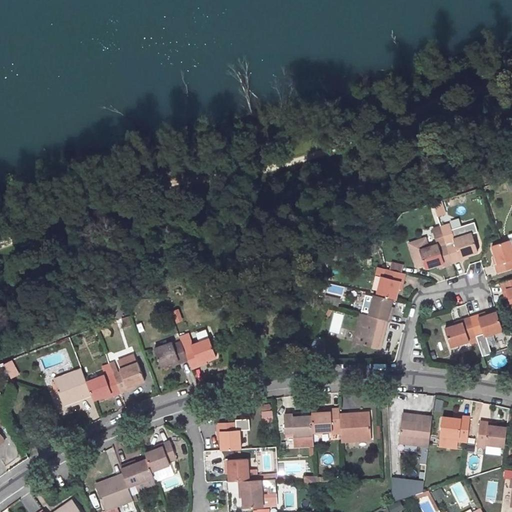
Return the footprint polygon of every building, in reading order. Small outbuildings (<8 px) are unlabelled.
[(442,202),(434,205),(438,218),(447,215),(442,202)] [(460,257),(467,254),(478,251),(472,233),(454,238),(452,234),(444,236),(453,262),(461,260),(460,257)] [(511,244),(510,239),(501,242),(492,245),(496,256),(498,264),(495,265),(497,273),(511,267),(511,244)] [(391,269),(400,272),(402,265),(393,262),(391,269)] [(391,269),(386,268),(384,276),(381,276),(376,295),(393,299),(395,299),(398,288),(400,281),(403,282),(405,273),(400,272),(391,269)] [(511,278),(500,282),(503,290),(506,290),(508,297),(511,308),(511,307),(511,278)] [(390,309),(391,306),(393,299),(376,295),(374,294),(369,314),(388,319),(391,320),(393,310),(390,309)] [(337,306),(339,299),(332,297),(330,304),(337,306)] [(180,311),(173,313),(176,325),(183,323),(180,311)] [(384,334),(388,319),(369,314),(360,312),(353,342),(377,348),(381,333),(384,334)] [(497,312),(487,315),(479,317),(478,314),(470,317),(476,336),(484,333),(485,336),(503,330),(497,312)] [(445,328),(451,346),(469,341),(468,338),(476,336),(470,317),(462,320),(463,323),(455,325),(445,328)] [(400,333),(402,325),(390,321),(387,329),(400,333)] [(206,330),(196,332),(197,339),(207,338),(206,330)] [(199,362),(206,359),(216,355),(209,337),(192,344),(193,347),(185,350),(188,358),(192,368),(200,365),(199,362)] [(188,358),(185,350),(181,340),(173,343),(172,341),(154,348),(161,366),(171,362),(178,359),(180,362),(188,358)] [(117,359),(121,370),(113,373),(121,392),(129,389),(127,386),(135,383),(145,379),(135,353),(117,359)] [(13,361),(5,365),(11,380),(20,376),(13,361)] [(77,400),(92,394),(87,380),(82,368),(54,379),(62,402),(76,396),(77,400)] [(94,399),(103,395),(111,392),(113,395),(121,392),(113,373),(105,376),(104,374),(87,380),(92,394),(94,399)] [(77,400),(76,396),(62,402),(64,405),(77,400)] [(312,413),(312,415),(313,432),(332,431),(332,428),(341,428),(340,413),(339,407),(330,408),(330,412),(323,412),(312,413)] [(273,411),(262,411),(262,421),(273,421),(273,411)] [(340,413),(341,428),(341,441),(371,440),(370,415),(355,416),(355,412),(340,413)] [(312,415),(300,415),(292,416),(292,413),(284,414),(285,433),(286,433),(293,433),(294,436),(309,435),(313,435),(313,432),(312,415)] [(416,419),(402,417),(399,442),(428,446),(432,416),(417,414),(416,419)] [(459,441),(467,442),(470,416),(461,415),(461,419),(453,418),(442,416),(440,436),(459,438),(459,441)] [(217,431),(220,431),(221,439),(221,450),(241,449),(240,430),(237,430),(236,421),(217,422),(217,431)] [(485,447),(485,444),(505,446),(507,427),(496,426),(488,425),(488,422),(479,421),(476,446),(485,447)] [(286,433),(287,443),(310,442),(309,435),(294,436),(293,433),(286,433)] [(145,452),(147,458),(152,470),(170,464),(169,461),(177,458),(170,440),(162,442),(163,445),(155,448),(145,452)] [(120,465),(123,473),(128,486),(154,476),(152,470),(147,458),(136,462),(129,465),(128,462),(120,465)] [(248,458),(225,459),(226,470),(229,470),(229,473),(230,481),(239,480),(249,479),(248,458)] [(110,481),(96,487),(105,510),(133,499),(128,486),(123,473),(108,478),(110,481)] [(95,483),(96,487),(110,481),(108,478),(95,483)] [(243,489),(243,497),(244,507),(263,506),(270,505),(270,488),(259,488),(259,479),(249,479),(239,480),(239,489),(243,489)] [(392,497),(424,497),(424,479),(392,479),(392,497)] [(61,507),(63,509),(75,502),(73,499),(61,507)] [(81,511),(75,502),(63,509),(61,507),(52,511),(81,511)] [(391,511),(401,511),(405,510),(401,503),(390,509),(391,511)]
